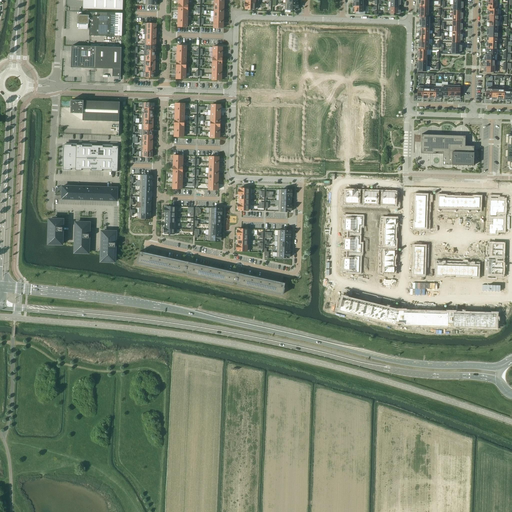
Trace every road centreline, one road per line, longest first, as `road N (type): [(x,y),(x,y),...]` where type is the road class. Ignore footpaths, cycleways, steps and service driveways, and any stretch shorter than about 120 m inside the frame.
road 1 (unclassified): [(0,317),(231,344),(511,422)]
road 2 (secondary): [(501,368),(399,361),(192,313),(2,287)]
road 3 (secondary): [(1,306),(142,319),(374,367),(499,380)]
road 4 (residential): [(153,245),(291,275),(300,180)]
road 5 (secondary): [(2,287),(14,97)]
road 6 (residential): [(337,183),(330,285),(400,300)]
road 7 (secondary): [(8,97),(0,266)]
road 8 (residential): [(400,300),(500,303),(509,295),(511,239)]
road 9 (residential): [(165,89),(153,245)]
road 10 (residential): [(300,180),(231,175),(233,92)]
road 11 (residential): [(233,92),(236,20),(305,19)]
road 12 (unclassified): [(55,86),(50,207)]
